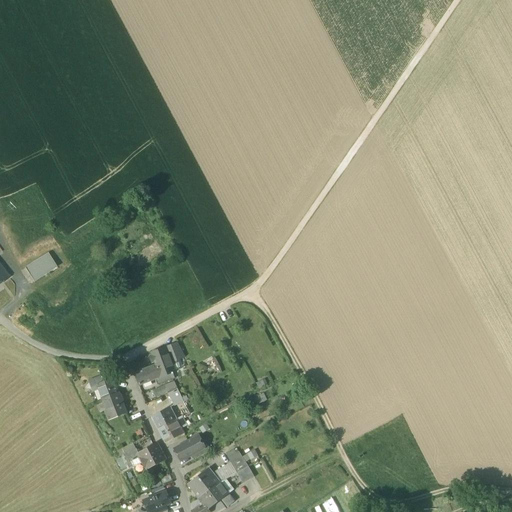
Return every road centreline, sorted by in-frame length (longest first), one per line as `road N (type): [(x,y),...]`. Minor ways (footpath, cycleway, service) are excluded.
road 1 (track): [(511,492),(460,488),(394,503),(372,495),(353,474),(255,290),(457,0)]
road 2 (residential): [(187,511),(120,360)]
road 3 (unclassified): [(120,360),(255,290)]
road 4 (unclassified): [(0,321),(35,349),(120,360)]
